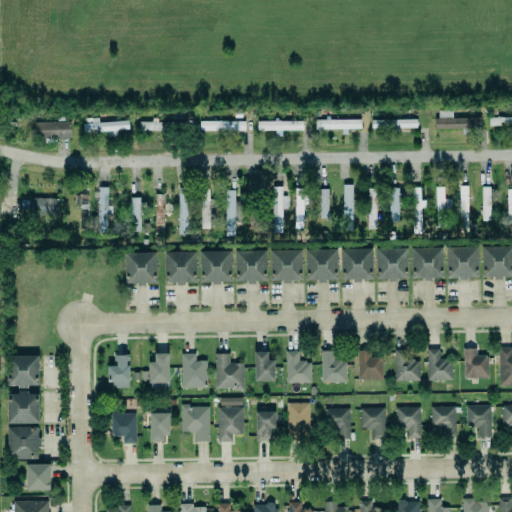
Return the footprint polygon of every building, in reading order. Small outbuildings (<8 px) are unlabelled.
[(452,118),(452,111),(436,111),(436,130),(480,129),(480,118),(452,118)] [(511,117),(488,118),(489,126),(511,125),(511,117)] [(361,119),(325,119),(325,120),(315,120),(315,129),(341,129),(341,135),(347,135),(347,129),(361,129),(361,119)] [(371,120),(371,130),(399,129),(399,128),(417,128),(416,119),(371,120)] [(128,120),(90,122),(91,123),(83,124),(83,133),(106,132),(106,137),(117,136),(117,130),(128,130),(128,120)] [(245,122),(199,121),(199,130),(245,131),(245,122)] [(302,122),(257,121),(257,130),(275,131),(275,136),(282,136),(282,130),(302,131),(302,122)] [(70,122),(34,122),(34,139),(70,139),(70,122)] [(139,130),(177,131),(177,123),(139,122),(139,130)] [(352,185),(342,185),(343,230),(352,230),(352,185)] [(410,187),(418,186),(419,200),(423,200),(424,207),(419,207),(420,233),(411,233),(410,187)] [(271,232),(281,233),(282,209),(288,209),(288,197),(281,196),(282,187),(273,187),(271,232)] [(444,187),(435,187),(436,227),(445,227),(444,187)] [(481,220),(490,220),(490,187),(482,187),(481,220)] [(108,188),(98,188),(97,232),(107,233),(107,216),(112,216),(112,205),(107,205),(108,188)] [(188,188),(178,188),(177,234),(186,234),(188,188)] [(294,188),(302,188),(301,228),(293,228),(294,188)] [(367,229),(376,229),(378,189),(368,188),(367,229)] [(399,188),(389,188),(389,221),(398,222),(399,188)] [(209,208),(217,208),(216,199),(209,199),(209,189),(199,189),(200,229),(209,228),(209,208)] [(327,189),(319,190),(320,218),(328,218),(327,189)] [(241,221),(241,202),(235,201),(235,191),(225,190),(224,236),(234,236),(235,221),(241,221)] [(154,193),(163,193),(163,233),(153,233),(154,193)] [(80,229),(88,229),(87,194),(74,195),(75,207),(79,207),(80,229)] [(21,198),(20,216),(58,216),(58,199),(21,198)] [(140,232),(140,212),(146,212),(146,200),(129,200),(130,232),(140,232)] [(511,277),(511,246),(481,247),(482,278),(511,277)] [(446,247),(447,279),(478,278),(477,247),(446,247)] [(375,249),(376,281),(408,280),(407,248),(375,249)] [(411,279),(443,279),(442,248),(411,248),(411,279)] [(269,280),(269,249),(300,249),(300,279),(289,279),(289,281),(281,282),(281,279),(269,280)] [(336,249),(305,250),(306,281),(337,281),(336,249)] [(340,249),(340,281),(372,280),(372,249),(340,249)] [(266,250),(234,251),(235,282),(266,282),(266,250)] [(195,280),(194,251),(163,251),(164,281),(175,281),(175,284),(184,283),(183,280),(195,280)] [(199,252),(200,283),(232,283),(231,251),(199,252)] [(125,284),(157,284),(156,253),(125,253),(125,284)] [(511,356),(511,347),(498,348),(499,386),(511,385),(511,356)] [(463,377),(487,378),(488,356),(476,356),(476,349),(463,348),(463,377)] [(393,349),(393,380),(417,379),(417,360),(413,361),(413,358),(405,358),(405,349),(393,349)] [(427,380),(451,380),(451,359),(439,359),(439,349),(426,349),(427,380)] [(382,380),(382,350),(357,351),(358,380),(382,380)] [(253,351),(266,351),(266,359),(272,359),(273,379),(254,380),(253,351)] [(298,351),(285,351),(286,383),(310,382),(310,361),(298,362),(298,351)] [(321,382),(346,382),(346,360),(334,361),(334,351),(320,351),(321,382)] [(228,362),(242,362),(242,390),(232,390),(232,387),(214,388),(213,352),(227,352),(228,362)] [(148,362),(148,383),(169,383),(169,353),(154,354),(154,362),(148,362)] [(195,353),(181,354),(181,388),(207,387),(206,361),(195,361),(195,353)] [(128,355),(115,355),(116,366),(109,366),(109,388),(129,388),(128,355)] [(38,356),(8,356),(8,387),(39,386),(38,356)] [(7,423),(39,424),(39,393),(7,393),(7,423)] [(284,402),(285,431),(308,431),(307,401),(284,402)] [(489,436),(477,435),(477,426),(469,427),(469,425),(465,425),(464,405),(489,404),(489,436)] [(511,404),(501,405),(501,427),(511,426),(511,404)] [(181,432),(194,432),(195,442),(209,442),(208,405),(180,406),(181,432)] [(216,407),(241,406),(241,433),(231,433),(231,432),(230,432),(230,441),(216,441),(216,407)] [(455,406),(430,407),(430,429),(441,429),(441,436),(455,435),(455,406)] [(336,429),(323,429),(323,408),(348,407),(348,438),(336,438),(336,429)] [(420,407),(395,407),(395,428),(407,428),(406,438),(419,438),(420,407)] [(360,408),(360,429),(372,429),(372,439),(384,439),(384,408),(360,408)] [(275,429),(275,411),(255,412),(256,441),(270,440),(270,429),(275,429)] [(136,443),(135,413),(110,414),(111,437),(122,437),(123,443),(136,443)] [(149,413),(150,442),(164,442),(163,435),(170,435),(169,413),(149,413)] [(38,459),(38,448),(39,448),(39,427),(6,428),(7,460),(38,459)] [(25,464),(26,490),(50,490),(50,464),(25,464)] [(511,498),(498,498),(498,511),(511,511),(511,507),(510,508),(511,498)] [(449,511),(449,507),(440,507),(440,499),(426,499),(426,511),(449,511)] [(486,511),(487,499),(462,500),(461,511),(486,511)] [(13,511),(47,511),(48,501),(13,501),(13,511)] [(323,511),(347,511),(347,507),(336,507),(336,501),(323,502),(323,511)] [(371,508),(371,501),(359,501),(358,511),(382,511),(382,508),(371,508)] [(418,511),(419,501),(397,501),(397,511),(394,511),(393,511),(418,511)] [(312,511),(312,510),(301,510),(301,502),(287,502),(287,511),(312,511)] [(205,511),(205,507),(193,507),(193,503),(179,504),(179,511),(205,511)] [(241,511),(241,510),(230,511),(229,503),(216,503),(216,511),(241,511)]
